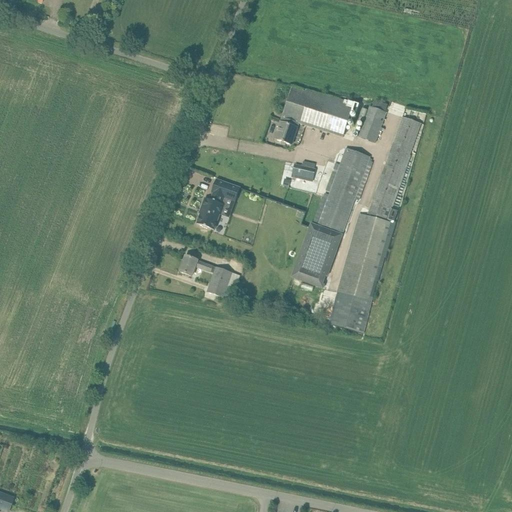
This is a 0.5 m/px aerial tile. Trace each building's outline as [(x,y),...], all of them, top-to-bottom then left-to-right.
[(292,146),(299,124),(342,138),(354,104),(329,96),(329,98),(306,90),(305,92),(292,88),(275,140),(292,146)] [(369,107),(358,138),(375,145),(387,113),(369,107)] [(336,293),(341,294),(332,327),(360,334),(390,223),(387,222),(421,125),(403,118),(368,217),(359,214),(336,293)] [(371,158),(347,149),(320,224),(344,233),(371,158)] [(291,178),(312,183),(315,170),(294,165),(291,178)] [(224,198),(236,202),(241,189),(216,180),(211,194),(213,194),(211,201),(205,199),(201,209),(203,209),(197,225),(214,231),(219,215),(221,216),(224,206),(222,205),(224,198)] [(342,235),(311,224),(292,278),(323,289),(324,285),(321,284),(324,276),(327,277),(334,258),(342,235)] [(196,268),(213,274),(206,293),(223,299),(232,273),(186,257),(180,272),(192,277),(196,268)] [(8,511),(13,498),(0,493),(0,509),(6,511),(8,511)]
